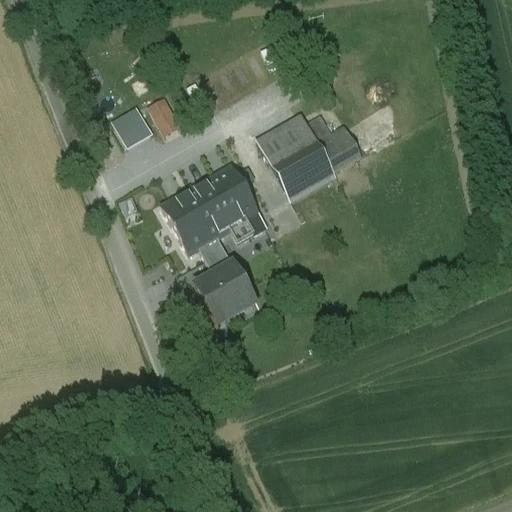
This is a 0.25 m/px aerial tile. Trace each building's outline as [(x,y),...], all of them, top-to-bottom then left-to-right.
[(239,62),(183,94),(201,125),(257,94),(239,62)] [(133,155),(158,142),(142,112),(117,126),(133,155)] [(313,145),(268,170),(287,205),(333,179),(332,178),(360,157),(351,144),(324,163),(313,145)] [(229,175),(216,182),(209,170),(188,182),(196,197),(222,241),(256,222),(229,175)] [(196,197),(164,215),(189,260),(197,255),(216,244),(222,241),(196,197)] [(268,223),(237,236),(242,249),(273,235),(268,223)] [(216,244),(197,255),(213,284),(196,293),(218,333),(255,312),(233,271),(232,272),(216,244)]
